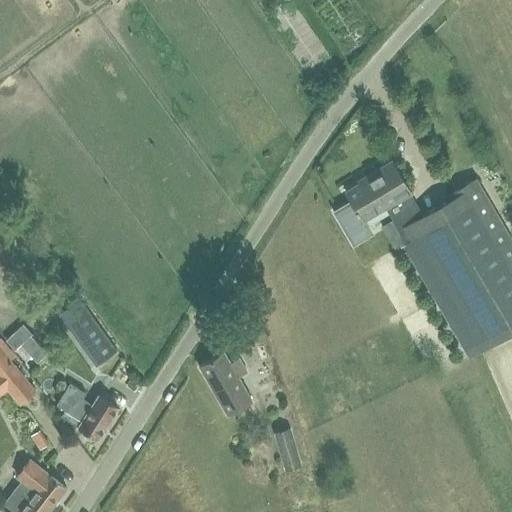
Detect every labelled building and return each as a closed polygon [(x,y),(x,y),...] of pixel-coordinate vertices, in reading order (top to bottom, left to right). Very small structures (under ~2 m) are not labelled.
[(351,201),(335,210),(352,240),(369,231),(363,221),(411,192),(403,178),(392,160),(366,176),(368,180),(362,184),(361,182),(345,191),(351,201)] [(511,270),(508,264),(511,262),(511,238),(475,176),(461,185),(463,189),(423,213),(416,202),(391,217),(405,241),(401,244),(463,349),(496,330),(501,338),(511,332),(511,270)] [(80,298),(65,308),(88,339),(81,344),(96,365),(117,350),(80,298)] [(45,350),(31,335),(21,343),(24,347),(20,351),(26,358),(30,354),(35,359),(45,350)] [(36,390),(10,360),(0,346),(0,394),(8,388),(20,403),(36,390)] [(199,365),(209,383),(227,415),(251,401),(238,377),(246,372),(239,359),(231,363),(224,351),(199,365)] [(118,407),(102,396),(99,395),(93,403),(83,397),(86,392),(70,382),(56,404),(65,410),(61,415),(73,422),(98,439),(118,407)] [(273,431),(284,469),(301,464),(290,426),(273,431)] [(31,435),(40,449),(49,443),(40,429),(31,435)] [(47,511),(67,488),(51,476),(30,459),(16,477),(21,481),(4,502),(17,511),(47,511)]
